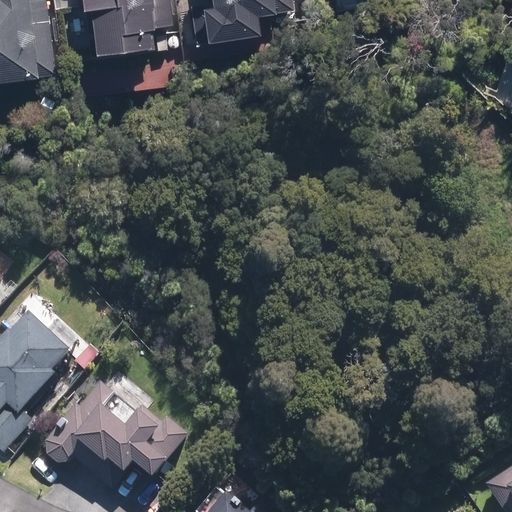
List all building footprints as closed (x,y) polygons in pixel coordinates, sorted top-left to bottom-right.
[(0,0),(0,80),(57,75),(50,0),(0,0)] [(181,45),(176,0),(83,0),(84,7),(100,5),(106,54),(181,45)] [(297,7),(296,0),(211,0),(194,2),(199,39),(271,30),(268,10),(297,7)] [(0,446),(7,453),(41,419),(29,406),(64,371),(61,368),(77,352),(38,312),(0,350),(0,446)] [(154,402),(119,369),(44,443),(68,467),(94,441),(114,462),(118,458),(130,470),(140,459),(162,481),(182,461),(177,456),(198,435),(177,413),(165,424),(148,408),(154,402)] [(511,471),(494,482),(511,510),(511,471)] [(198,511),(276,511),(264,499),(256,507),(241,490),(217,511),(205,511),(203,509),(198,511)]
